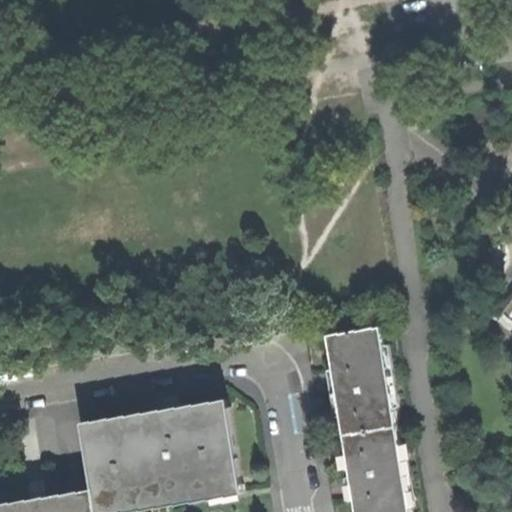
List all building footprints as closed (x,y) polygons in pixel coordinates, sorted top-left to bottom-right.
[(339,332),(345,368),(354,415),(357,433),(408,424),(390,323),(339,332)] [(354,415),(345,368),(339,369),(342,390),(347,416),(354,415)] [(107,507),(251,484),(239,407),(173,417),(95,430),(105,496),(107,507)] [(357,433),(360,449),(368,495),(371,511),(423,511),(408,424),(357,433)] [(368,495),(360,449),(353,450),(357,472),(361,496),(368,495)] [(108,511),(107,507),(105,496),(35,507),(0,511),(108,511)]
